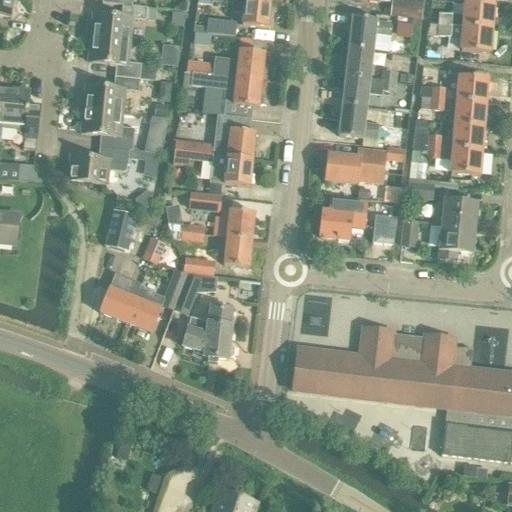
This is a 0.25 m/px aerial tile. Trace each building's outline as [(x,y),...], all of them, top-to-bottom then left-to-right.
[(0,0),(0,18),(9,19),(11,0),(0,0)] [(102,0),(102,5),(122,7),(132,8),(132,0),(102,0)] [(270,3),(245,0),(242,0),(234,0),(234,7),(233,16),(244,17),(242,28),(267,31),(270,3)] [(421,21),(423,6),(392,2),(390,18),(402,19),(403,19),(403,18),(412,20),(421,21)] [(177,7),(176,13),(183,14),(185,14),(186,14),(186,13),(187,5),(182,4),(177,7)] [(495,31),(496,7),(465,5),(464,17),(438,15),(437,27),(451,28),(463,29),(495,31)] [(93,16),(91,40),(130,43),(132,21),(146,22),(147,10),(132,8),(122,7),(121,19),(93,16)] [(170,14),(169,27),(182,28),(183,15),(170,14)] [(402,19),(400,32),(411,33),(412,20),(403,18),(403,19),(402,19)] [(388,39),(390,25),(376,23),(376,22),(352,19),(349,49),(373,52),(375,37),(388,39)] [(207,21),(205,35),(210,36),(235,39),(237,25),(207,21)] [(450,40),(451,28),(437,27),(436,38),(450,40)] [(492,56),(495,31),(463,29),(461,53),(492,56)] [(192,33),(190,43),(208,46),(210,36),(205,35),(192,33)] [(91,40),(88,64),(116,67),(115,78),(139,80),(154,81),(155,73),(141,66),(127,65),(130,43),(91,40)] [(162,47),(159,67),(175,68),(177,48),(162,47)] [(369,81),(373,52),(349,49),(345,78),(369,81)] [(213,59),(211,77),(236,80),(261,83),(264,55),(239,52),(238,62),(213,59)] [(395,84),(396,75),(382,73),(381,83),(395,84)] [(183,74),(182,90),(184,90),(185,90),(191,91),(191,89),(225,93),(223,119),(249,122),(250,109),(258,110),(258,108),(261,108),(262,107),(263,98),(262,96),(260,96),(261,83),(236,80),(211,77),(192,75),(188,75),(186,74),(183,74)] [(86,88),(83,112),(122,115),(124,92),(138,94),(139,80),(115,78),(113,90),(86,88)] [(381,84),(369,82),(369,81),(345,78),(341,108),(366,111),(367,98),(382,99),(382,93),(393,95),(395,84),(381,83),(381,84)] [(485,106),(487,81),(458,79),(456,103),(485,106)] [(444,102),(445,91),(420,89),(419,100),(421,100),(431,101),(444,102)] [(5,91),(1,130),(24,132),(22,151),(35,153),(40,108),(28,107),(30,93),(5,91)] [(444,102),(431,101),(421,100),(420,111),(431,112),(430,112),(443,114),(443,113),(455,114),(454,127),(483,130),(485,106),(456,103),(444,102)] [(156,107),(155,119),(167,120),(168,108),(156,107)] [(376,141),(378,127),(364,126),(366,111),(341,108),(338,138),(362,141),(362,139),(376,141)] [(83,112),(81,136),(108,139),(107,150),(129,153),(132,153),(133,140),(134,131),(121,130),(122,115),(83,112)] [(158,155),(159,156),(167,120),(155,119),(151,119),(143,153),(158,155)] [(481,154),(483,130),(454,127),(453,139),(415,135),(414,148),(481,154)] [(176,143),(175,154),(213,158),(252,162),(255,135),(224,131),(223,141),(223,144),(214,143),(213,147),(176,143)] [(479,178),(481,154),(414,148),(411,181),(422,182),(423,167),(425,167),(426,161),(451,163),(450,176),(479,178)] [(71,158),(68,183),(106,186),(108,173),(124,175),(127,173),(128,161),(129,153),(107,150),(107,151),(99,150),(98,159),(98,161),(71,158)] [(386,155),(385,162),(404,164),(405,153),(386,151),(386,155)] [(327,158),(325,183),(356,187),(357,185),(382,188),(385,162),(386,155),(357,152),(356,161),(327,158)] [(145,162),(142,178),(154,180),(158,155),(143,153),(132,153),(129,153),(128,161),(145,162)] [(175,157),(174,160),(190,162),(199,163),(212,164),(209,185),(208,198),(220,200),(222,186),(224,187),(249,190),(252,162),(213,158),(175,154),(175,157)] [(431,202),(433,187),(408,185),(406,199),(431,202)] [(191,197),(189,212),(219,215),(220,200),(208,198),(191,197)] [(322,214),(319,240),(338,242),(337,244),(349,245),(349,243),(350,243),(351,230),(365,231),(367,206),(329,202),(328,214),(322,214)] [(474,232),(477,206),(444,202),(441,228),(474,232)] [(181,227),(177,207),(164,209),(167,226),(181,227)] [(229,212),(221,211),(220,220),(215,219),(213,238),(226,240),(251,243),(254,215),(229,212)] [(114,213),(105,249),(123,253),(128,255),(136,223),(137,219),(114,213)] [(0,245),(14,247),(17,217),(0,215),(0,245)] [(395,229),(395,225),(396,224),(384,223),(384,228),(373,227),(371,245),(393,248),(395,229)] [(414,250),(417,225),(403,223),(400,248),(414,250)] [(191,243),(193,229),(181,227),(167,226),(170,233),(174,241),(191,243)] [(471,256),(474,232),(441,228),(438,261),(455,263),(456,255),(471,256)] [(203,244),(204,230),(193,229),(191,243),(203,244)] [(248,270),(251,243),(226,240),(223,267),(248,270)] [(160,258),(165,247),(151,241),(147,250),(153,252),(152,255),(160,258)] [(156,267),(160,258),(152,255),(153,252),(147,250),(142,261),(156,267)] [(184,262),(183,275),(188,275),(212,278),(213,278),(215,265),(184,262)] [(174,273),(161,308),(172,313),(186,278),(174,273)] [(186,278),(172,313),(186,318),(195,296),(215,295),(217,280),(211,280),(212,278),(188,275),(187,278),(186,278)] [(99,315),(125,325),(139,290),(140,286),(115,276),(99,315)] [(139,290),(125,325),(151,335),(160,312),(149,307),(153,296),(145,293),(139,290)] [(190,322),(182,349),(203,356),(202,360),(228,363),(228,360),(230,360),(233,358),(234,351),(232,349),(229,349),(232,327),(230,327),(232,312),(210,310),(208,327),(190,322)] [(511,376),(470,371),(472,352),(453,350),(454,342),(424,338),(424,341),(392,338),(393,334),(362,331),(359,358),(297,351),(292,394),(446,412),(440,458),(511,466),(511,376)] [(120,442),(116,457),(127,460),(131,445),(120,442)] [(474,481),(476,471),(464,469),(463,479),(474,481)] [(477,470),(476,481),(486,482),(487,471),(477,470)] [(254,511),(257,505),(219,492),(211,511),(254,511)]
